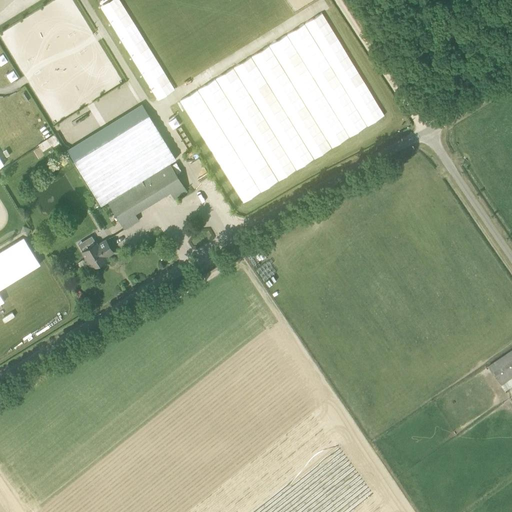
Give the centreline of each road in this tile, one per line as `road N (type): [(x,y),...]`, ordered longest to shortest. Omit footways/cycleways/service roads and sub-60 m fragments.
road 1 (unclassified): [(0,381),(267,215),(425,131)]
road 2 (track): [(340,0),(425,131)]
road 3 (unclassified): [(511,256),(425,131)]
